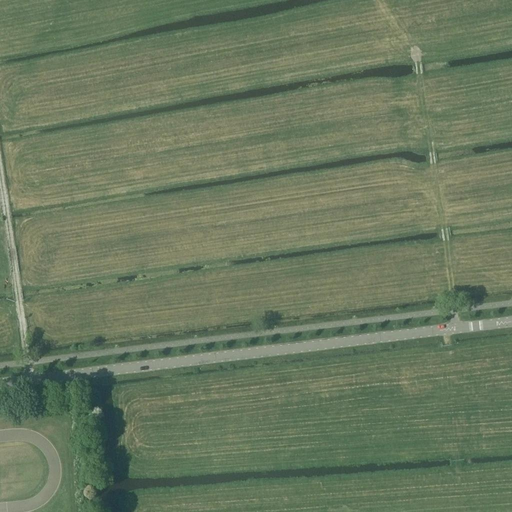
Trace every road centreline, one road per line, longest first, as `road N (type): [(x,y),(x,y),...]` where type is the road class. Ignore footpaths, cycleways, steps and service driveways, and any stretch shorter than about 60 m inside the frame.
road 1 (unclassified): [(0,384),(511,322)]
road 2 (track): [(27,381),(0,187)]
